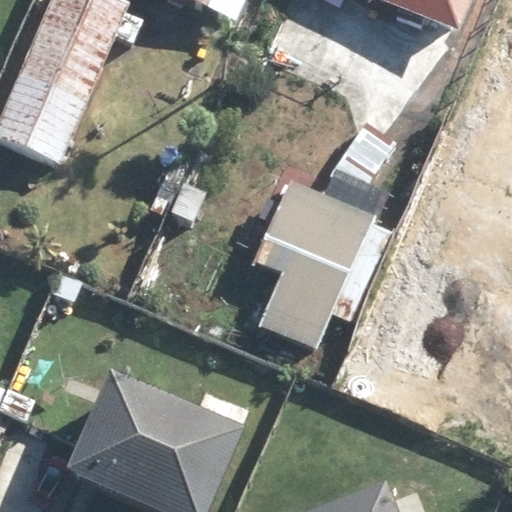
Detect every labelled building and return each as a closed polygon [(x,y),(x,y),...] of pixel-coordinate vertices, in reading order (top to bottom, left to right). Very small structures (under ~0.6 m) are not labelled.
[(70,154),(131,14),(99,0),(59,0),(5,125),(70,154)] [(166,0),(238,32),(252,0),(166,0)] [(353,0),(462,45),(481,0),(353,0)] [(511,17),(510,16),(444,172),(511,201),(511,17)] [(317,367),(378,228),(295,193),(270,250),(297,262),(262,343),(317,367)] [(511,413),(511,308),(509,307),(473,399),(511,413)] [(112,391),(68,491),(116,511),(222,511),(249,452),(112,391)] [(393,511),(390,502),(364,511),(393,511)]
